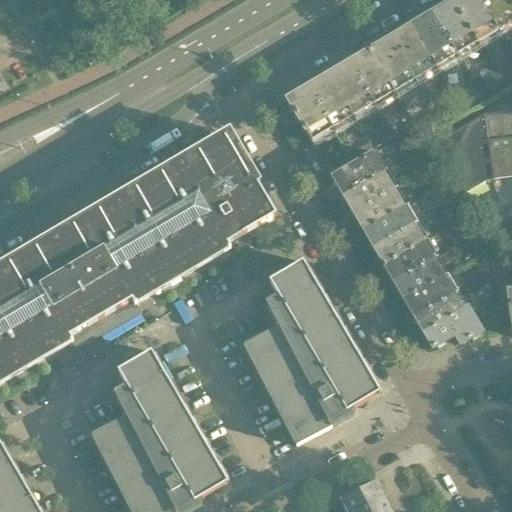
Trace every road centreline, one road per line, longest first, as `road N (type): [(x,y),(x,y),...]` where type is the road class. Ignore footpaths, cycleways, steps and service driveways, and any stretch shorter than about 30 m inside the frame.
road 1 (residential): [(400,382),(234,100)]
road 2 (secondary): [(0,195),(269,40)]
road 3 (residential): [(282,497),(194,331),(254,297)]
road 4 (secondary): [(0,230),(179,125)]
road 5 (residential): [(234,100),(406,0)]
road 6 (secondary): [(291,0),(138,91)]
road 7 (residential): [(282,497),(424,422)]
road 8 (secondary): [(138,91),(0,173)]
road 9 (secondary): [(138,91),(115,88),(0,140)]
road 10 (secondary): [(179,125),(204,91),(269,40)]
